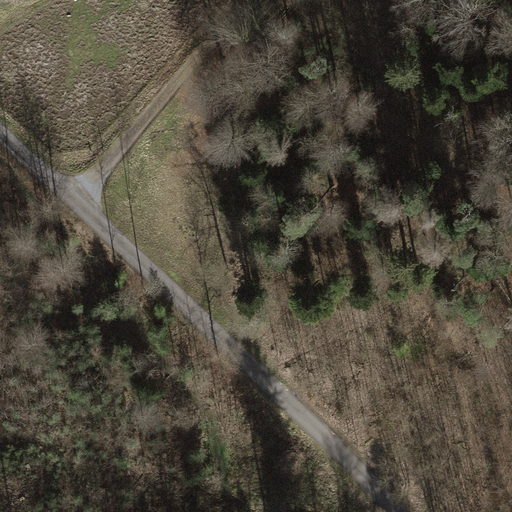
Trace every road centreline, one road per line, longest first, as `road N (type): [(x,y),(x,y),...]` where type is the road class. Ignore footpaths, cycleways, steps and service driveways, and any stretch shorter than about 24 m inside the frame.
road 1 (unclassified): [(407,511),(0,129)]
road 2 (track): [(168,99),(289,96),(380,120),(511,202)]
road 3 (track): [(263,0),(80,197)]
